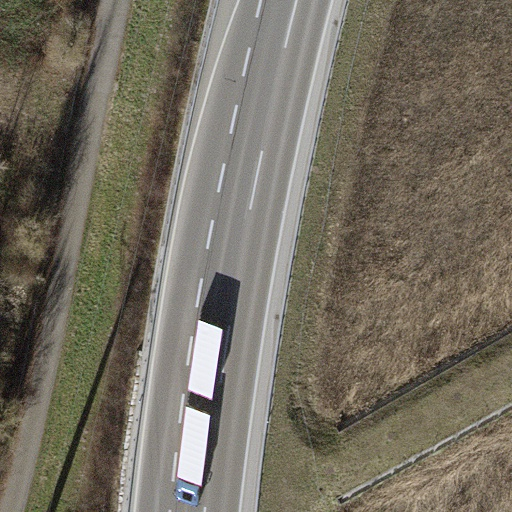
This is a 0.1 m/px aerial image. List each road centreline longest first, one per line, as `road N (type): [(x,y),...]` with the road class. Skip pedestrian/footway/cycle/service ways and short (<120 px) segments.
road 1 (track): [(118,0),(13,511)]
road 2 (motorway): [(294,0),(224,351),(203,511)]
